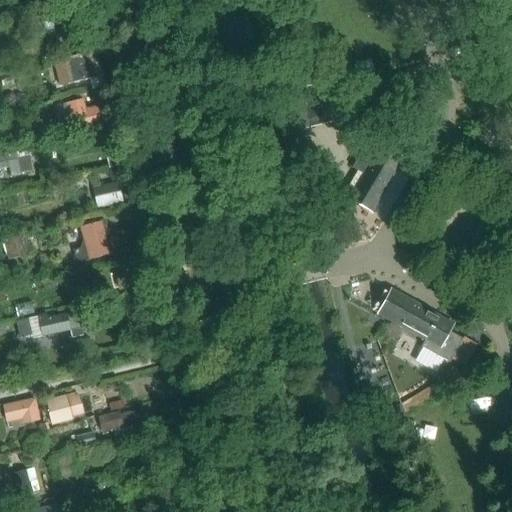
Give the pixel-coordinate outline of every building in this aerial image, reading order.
[(81,12),(43,20),(46,31),(48,42),(85,34),(81,12)] [(95,53),(64,60),(69,84),(89,79),(92,89),(104,86),(101,76),(95,53)] [(290,92),(298,132),(340,124),(333,84),(290,92)] [(100,91),(94,92),(96,103),(103,102),(100,91)] [(67,104),(66,104),(72,133),(86,130),(85,126),(102,122),(99,107),(84,111),(82,100),(67,104)] [(347,199),(371,213),(403,158),(369,138),(351,168),(362,174),(360,177),(356,174),(347,188),(352,191),(347,199)] [(123,148),(105,152),(109,169),(127,165),(123,148)] [(28,151),(0,157),(0,169),(9,168),(11,177),(21,175),(18,160),(29,157),(28,151)] [(125,167),(108,171),(110,182),(128,178),(125,167)] [(118,183),(100,187),(105,208),(123,204),(118,183)] [(125,199),(125,204),(133,202),(131,195),(127,196),(125,199)] [(85,247),(74,251),(77,264),(110,254),(101,222),(79,228),(85,247)] [(20,237),(3,242),(8,261),(25,257),(24,256),(20,239),(20,237)] [(144,248),(133,251),(135,260),(146,257),(144,248)] [(149,263),(114,271),(118,290),(154,282),(149,263)] [(449,333),(452,327),(391,294),(379,315),(427,341),(423,349),(449,364),(462,340),(449,333)] [(46,316),(16,322),(19,339),(31,337),(32,339),(71,331),(72,338),(83,336),(78,312),(47,318),(46,316)] [(454,367),(443,375),(451,386),(462,378),(454,367)] [(66,396),(46,402),(52,425),(72,420),(66,396)] [(35,400),(3,406),(6,420),(25,415),(27,423),(39,421),(35,400)] [(99,417),(98,417),(102,433),(146,422),(143,410),(120,416),(119,412),(99,417)] [(94,433),(78,437),(81,449),(97,445),(94,433)] [(68,454),(56,457),(63,483),(75,480),(68,454)] [(26,471),(13,475),(19,499),(33,496),(26,471)] [(108,475),(80,483),(84,496),(112,488),(108,475)] [(181,493),(177,482),(150,488),(155,508),(164,506),(163,499),(181,493)] [(61,489),(43,493),(47,507),(65,502),(61,489)]
